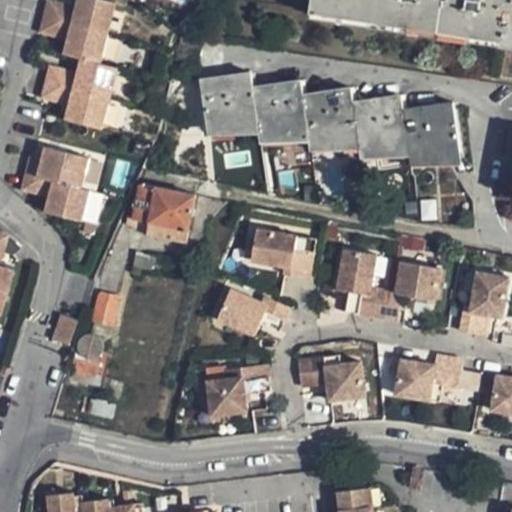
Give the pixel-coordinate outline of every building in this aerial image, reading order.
[(49,1),(47,7),(45,17),(41,33),(69,42),(74,48),(71,59),(82,62),(88,64),(101,67),(104,57),(110,33),(116,10),(118,3),(106,0),(87,0),(86,6),(78,8),(76,8),(49,1)] [(511,0),(312,0),(311,12),(500,40),(500,47),(511,48),(511,0)] [(74,48),(69,42),(65,58),(71,59),(74,48)] [(88,64),(82,62),(78,78),(86,73),(88,64)] [(50,70),(46,85),(42,100),(70,108),(75,116),(73,125),(102,133),(104,127),(109,106),(111,102),(111,98),(117,78),(119,72),(101,67),(88,64),(86,73),(78,78),(50,70)] [(247,68),(199,75),(207,126),(255,119),(258,134),(306,128),(308,142),(357,135),(360,151),(407,143),(409,155),(459,147),(451,100),(401,109),(399,94),(351,101),(348,87),(301,94),(299,79),(250,85),(247,68)] [(75,116),(70,108),(66,123),(73,125),(75,116)] [(511,130),(505,129),(496,187),(511,189),(511,130)] [(24,177),(20,192),(48,199),(47,201),(52,205),(50,216),(80,225),(82,217),(87,195),(88,193),(79,191),(80,188),(86,168),(87,164),(44,152),(41,165),(28,161),(24,177)] [(195,197),(139,185),(132,221),(152,224),(149,236),(187,244),(195,197)] [(47,201),(44,214),(50,216),(52,205),(47,201)] [(294,234),(253,228),(248,262),(281,266),(280,274),(295,276),(299,248),(292,247),(294,234)] [(299,248),(295,276),(308,278),(309,269),(314,237),(294,234),(292,247),(299,248)] [(0,236),(0,316),(10,282),(0,279),(0,265),(7,240),(4,238),(0,236)] [(376,254),(339,248),(333,289),(347,291),(358,292),(355,313),(372,316),(377,286),(371,285),(376,254)] [(439,267),(397,260),(392,288),(386,287),(382,317),(397,319),(401,294),(434,299),(439,267)] [(0,279),(10,282),(12,275),(0,271),(0,279)] [(504,321),(510,279),(475,274),(471,306),(463,305),(460,332),(475,334),(477,317),(489,319),(504,321)] [(215,319),(253,334),(257,321),(261,311),(282,319),(287,304),(260,293),(259,298),(228,286),(215,319)] [(372,316),(382,317),(386,287),(377,286),(372,316)] [(90,322),(116,328),(123,296),(97,291),(90,322)] [(358,292),(347,291),(344,312),(355,313),(358,292)] [(261,311),(257,321),(278,329),(282,319),(261,311)] [(477,317),(475,334),(487,336),(489,319),(477,317)] [(63,324),(54,349),(67,353),(76,328),(63,324)] [(100,360),(76,353),(71,369),(96,375),(100,360)] [(336,353),(295,358),(298,386),(324,383),(326,400),(366,395),(362,360),(337,363),(336,353)] [(435,361),(390,354),(388,371),(398,373),(395,392),(430,398),(433,382),(443,384),(458,386),(462,358),(436,354),(435,361)] [(268,362),(226,367),(227,375),(206,377),(210,414),(249,410),(247,391),(246,378),(270,375),(268,362)] [(492,411),(511,414),(511,377),(489,373),(486,389),(495,390),(492,411)] [(246,378),(247,391),(271,388),(270,375),(246,378)] [(433,382),(430,398),(440,400),(443,384),(433,382)] [(342,511),(376,511),(376,509),(373,491),(340,495),(342,511)] [(50,498),(51,511),(79,511),(78,498),(78,495),(50,498)] [(79,511),(87,511),(87,505),(86,497),(78,498),(79,511)] [(87,511),(139,511),(139,510),(139,507),(112,509),(112,503),(87,505),(87,511)]
